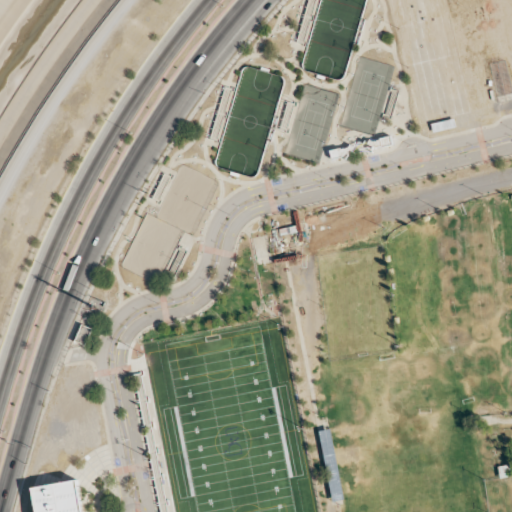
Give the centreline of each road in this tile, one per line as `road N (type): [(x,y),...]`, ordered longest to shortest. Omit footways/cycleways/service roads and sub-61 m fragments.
road 1 (primary): [(0,510),(91,237),(170,105),(252,0)]
road 2 (primary): [(203,0),(130,101),(63,222),(0,389)]
